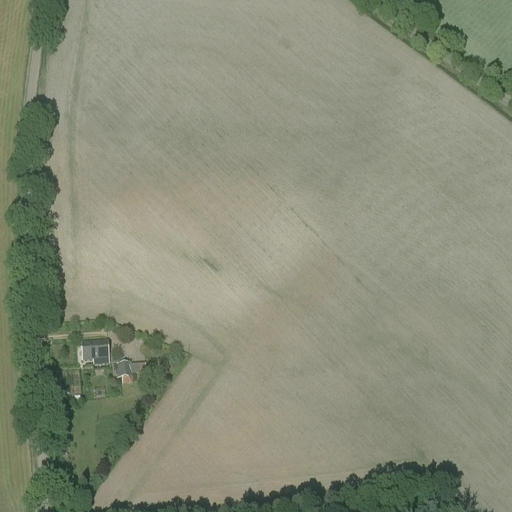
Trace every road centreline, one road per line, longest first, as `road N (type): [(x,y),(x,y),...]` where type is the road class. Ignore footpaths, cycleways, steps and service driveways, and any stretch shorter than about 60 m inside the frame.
road 1 (unclassified): [(44,511),(26,161),(45,0)]
road 2 (tertiary): [(369,0),(511,106)]
